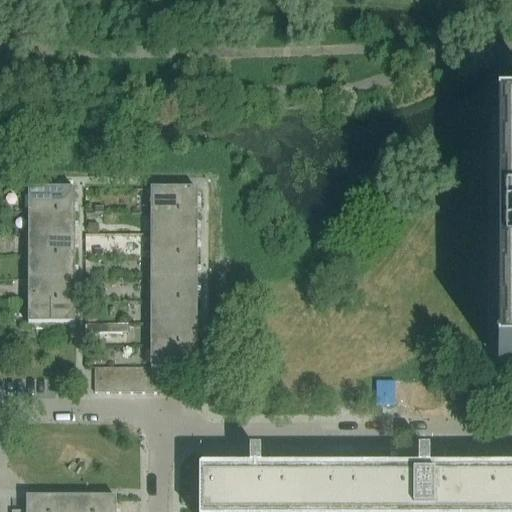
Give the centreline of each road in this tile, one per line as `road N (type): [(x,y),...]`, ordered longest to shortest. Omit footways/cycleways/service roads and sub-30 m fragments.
road 1 (residential): [(511,435),(159,434)]
road 2 (residential): [(159,434),(159,410),(0,411)]
